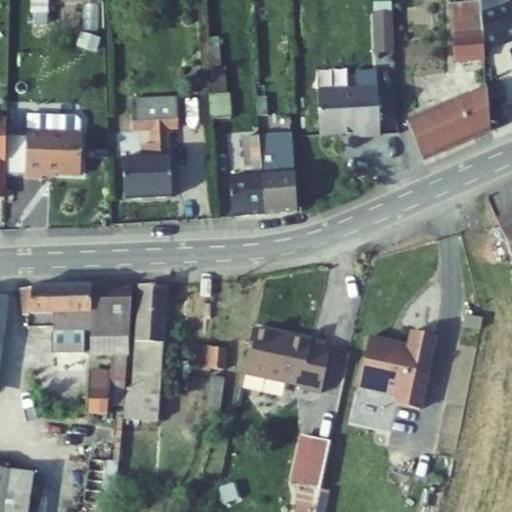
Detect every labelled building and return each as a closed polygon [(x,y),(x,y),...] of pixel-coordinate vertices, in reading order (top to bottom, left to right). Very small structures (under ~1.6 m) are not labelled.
[(34,0),(34,24),(52,24),(52,0),(34,0)] [(461,7),(464,39),(493,36),(491,13),(490,5),(461,7)] [(511,6),(491,13),(493,36),(494,48),(511,41),(511,6)] [(400,20),(381,21),(383,59),(403,58),(400,20)] [(464,39),(466,63),(495,61),(494,48),(493,36),(464,39)] [(414,127),(432,166),(501,135),(497,88),(414,127)] [(377,98),(318,105),(323,149),(357,145),(358,149),(383,145),(377,98)] [(227,131),(225,106),(206,107),(208,133),(227,131)] [(176,115),(166,116),(168,146),(178,145),(176,115)] [(166,116),(131,118),(134,148),(152,147),(153,159),(143,159),(144,171),(123,172),(125,216),(172,213),(168,146),(166,116)] [(24,135),(24,153),(25,202),(41,203),(41,194),(78,195),(78,152),(77,138),(73,135),(24,135)] [(292,147),(255,148),(262,227),(296,223),(292,147)] [(244,188),(228,189),(231,230),(262,227),(255,148),(242,148),(244,188)] [(511,228),(503,232),(511,252),(511,228)] [(171,291),(145,292),(137,395),(132,394),(130,409),(129,423),(163,426),(171,291)] [(95,294),(41,296),(36,327),(35,339),(56,339),(56,343),(97,343),(96,357),(119,358),(134,358),(134,347),(126,347),(128,301),(95,302),(95,294)] [(41,296),(29,296),(29,326),(36,327),(41,296)] [(137,300),(128,301),(126,347),(134,347),(137,300)] [(321,355),(322,351),(264,338),(254,381),(311,394),(311,398),(331,403),(341,360),(321,355)] [(447,348),(424,342),(421,357),(381,347),(370,396),(408,405),(406,415),(430,421),(447,348)] [(132,394),(134,358),(119,358),(118,384),(116,408),(130,409),(132,394)] [(216,391),(219,370),(203,367),(200,389),(216,391)] [(233,370),(219,370),(216,391),(231,392),(233,370)] [(118,384),(94,382),(93,433),(114,434),(116,408),(118,384)] [(232,397),(219,398),(216,430),(230,431),(232,397)] [(329,504),(340,456),(314,450),(303,498),(329,504)] [(10,511),(15,476),(0,476),(0,511),(10,511)]
